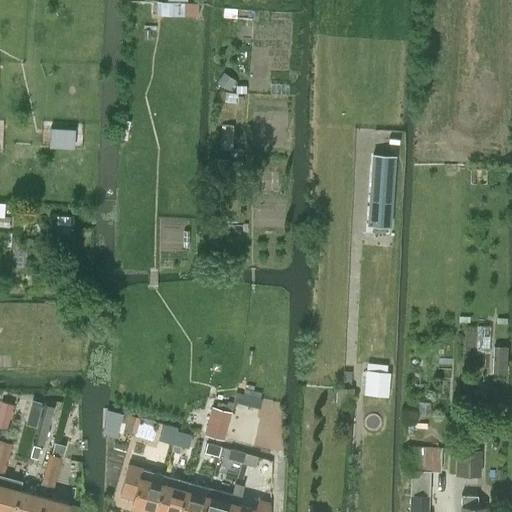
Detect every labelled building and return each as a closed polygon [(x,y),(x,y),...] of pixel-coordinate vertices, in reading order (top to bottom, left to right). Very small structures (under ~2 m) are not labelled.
[(370,154),(368,225),(392,225),(395,154),(370,154)] [(492,345),(492,372),(506,373),(507,346),(492,345)] [(366,371),(365,386),(388,388),(388,385),(389,373),(366,371)] [(352,404),(353,388),(336,387),(336,403),(352,404)] [(32,399),(29,408),(40,411),(43,402),(32,399)] [(224,439),(234,402),(227,400),(227,403),(217,400),(215,406),(211,406),(203,434),(224,439)] [(43,444),(54,406),(44,403),(34,442),(43,444)] [(129,415),(124,431),(134,433),(138,418),(129,415)] [(158,440),(171,443),(174,432),(161,429),(158,440)] [(174,432),(171,443),(173,443),(171,450),(179,452),(181,446),(187,447),(190,436),(174,432)] [(455,450),(455,474),(479,475),(480,441),(469,441),(469,438),(456,438),(455,450)] [(4,440),(0,455),(0,471),(4,472),(11,445),(12,442),(7,441),(4,440)] [(218,455),(220,448),(221,445),(207,441),(203,451),(218,455)] [(225,458),(240,462),(243,452),(229,448),(225,458)] [(48,452),(40,482),(53,485),(62,456),(48,452)] [(243,452),(240,462),(255,466),(258,455),(243,452)] [(119,493),(132,497),(131,504),(153,510),(163,474),(141,468),(127,464),(119,493)] [(411,494),(409,511),(427,511),(429,494),(430,471),(411,470),(410,493),(411,494)] [(0,510),(5,511),(11,511),(18,489),(20,479),(0,474),(0,510)] [(176,511),(186,480),(163,474),(153,510),(159,511),(176,511)] [(186,480),(176,511),(201,511),(208,487),(186,480)] [(230,494),(225,511),(269,511),(270,504),(269,504),(269,501),(255,497),(254,501),(252,508),(237,504),(243,486),(234,484),(231,494),(230,494)] [(208,487),(201,511),(225,511),(230,494),(208,487)] [(18,489),(11,511),(38,511),(43,496),(18,489)] [(459,507),(459,511),(483,511),(484,508),(477,508),(477,496),(477,494),(461,494),(461,496),(460,507),(459,507)] [(43,496),(38,511),(65,511),(68,503),(43,496)]
